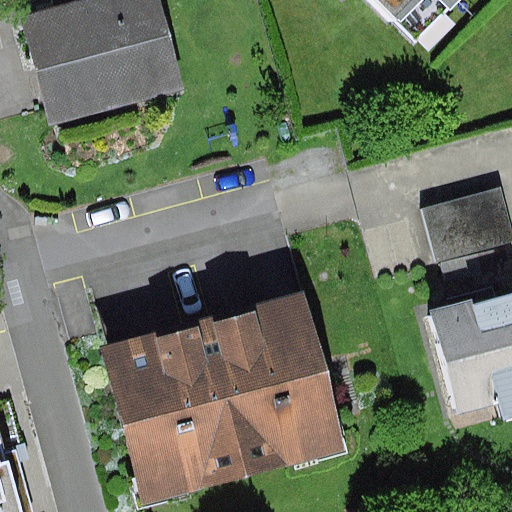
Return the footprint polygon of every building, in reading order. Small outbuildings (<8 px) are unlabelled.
[(162,0),(42,0),(28,4),(54,111),(182,80),(162,0)] [(364,0),(408,42),(449,0),(364,0)] [(426,191),(435,249),(511,236),(511,231),(504,179),(426,191)] [(511,277),(425,302),(457,414),(511,398),(511,277)] [(305,281),(100,336),(144,499),(349,444),(305,281)] [(30,511),(0,405),(0,511),(30,511)]
